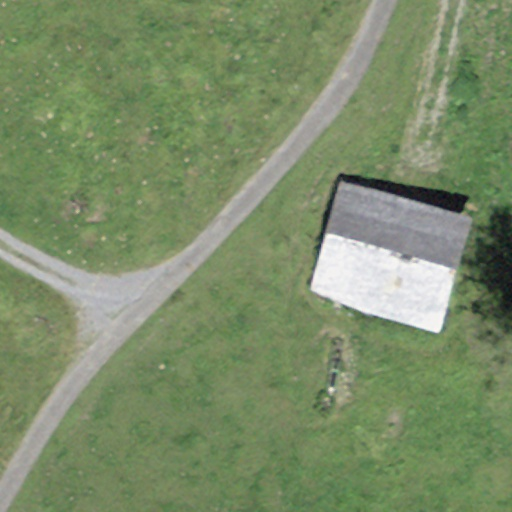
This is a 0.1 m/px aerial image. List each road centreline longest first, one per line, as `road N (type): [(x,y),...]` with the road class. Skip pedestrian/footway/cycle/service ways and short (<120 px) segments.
road 1 (track): [(383,0),(320,118),(126,317),(45,424),(0,503)]
road 2 (track): [(126,317),(0,250)]
